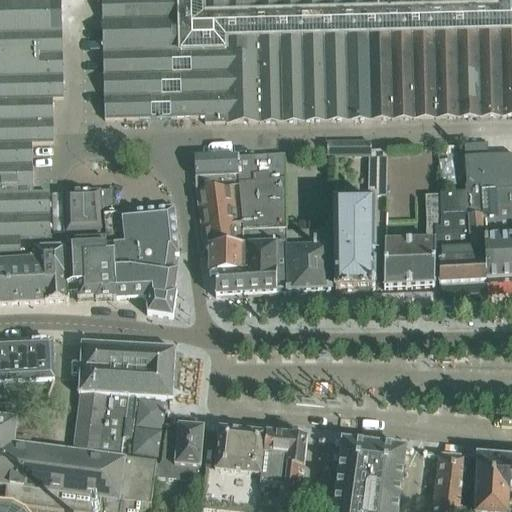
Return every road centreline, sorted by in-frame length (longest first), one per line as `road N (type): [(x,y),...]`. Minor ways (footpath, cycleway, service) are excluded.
road 1 (residential): [(210,336),(221,370),(220,412),(511,442)]
road 2 (residential): [(168,144),(511,131)]
road 3 (residential): [(511,342),(239,343),(210,336)]
road 4 (residential): [(210,336),(0,322)]
road 5 (residential): [(168,144),(210,336)]
road 6 (residential): [(75,147),(72,9)]
